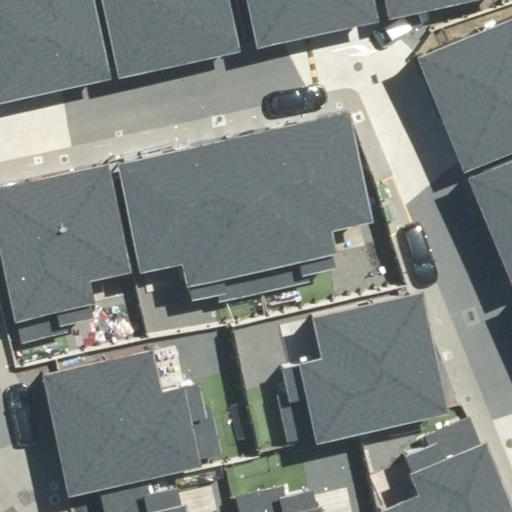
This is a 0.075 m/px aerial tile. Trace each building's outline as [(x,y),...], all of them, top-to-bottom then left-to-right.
[(0,0),(0,83),(105,58),(90,0),(0,0)] [(233,30),(225,0),(102,0),(117,59),(233,30)] [(244,0),(251,29),(372,2),(371,0),(244,0)] [(511,3),(413,41),(458,156),(511,135),(511,3)] [(348,100),(114,151),(137,257),(180,247),(188,287),(336,255),(328,220),(372,210),(348,100)] [(511,143),(457,164),(502,279),(511,275),(511,143)] [(97,159),(0,182),(0,274),(10,316),(92,297),(85,271),(122,262),(97,159)] [(286,435),(443,401),(415,275),(300,300),(309,342),(267,351),(286,435)] [(41,363),(67,481),(197,453),(180,372),(153,377),(145,341),(41,363)] [(509,511),(472,412),(423,430),(428,442),(406,450),(421,489),(384,504),(386,511),(509,511)] [(90,485),(95,511),(228,511),(226,500),(184,509),(174,467),(90,485)] [(284,468),(234,479),(241,511),(359,511),(358,508),(338,511),(318,511),(310,476),(287,481),(284,468)]
